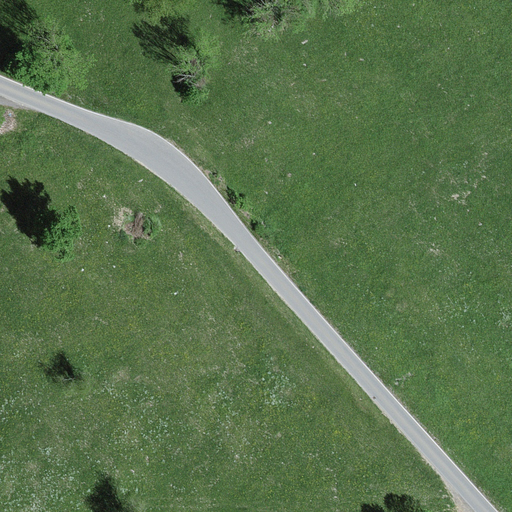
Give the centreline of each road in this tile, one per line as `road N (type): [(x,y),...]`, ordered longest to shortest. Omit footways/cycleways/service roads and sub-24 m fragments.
road 1 (tertiary): [(0,85),(120,137),(180,177),(484,511)]
road 2 (track): [(277,511),(152,493),(92,511)]
